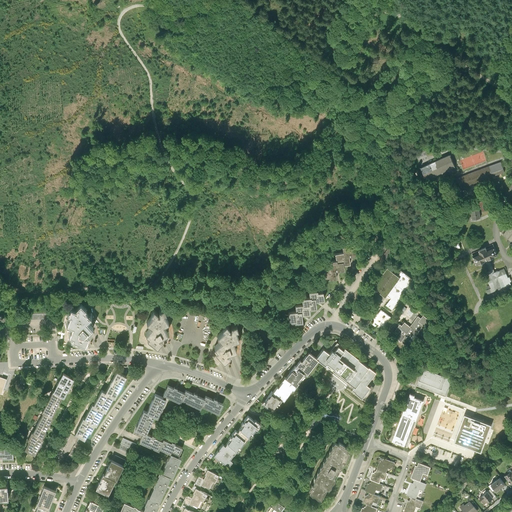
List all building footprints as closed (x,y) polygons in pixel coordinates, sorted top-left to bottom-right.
[(450,154),(421,166),(425,178),(455,166),(450,154)] [(505,172),(501,162),(457,178),(462,190),(472,186),(471,184),(505,172)] [(479,208),(471,210),(472,219),(481,218),(479,208)] [(511,221),(503,234),(511,241),(511,240),(511,221)] [(456,234),(450,237),(455,248),(461,246),(456,234)] [(393,241),(379,259),(384,263),(397,244),(393,241)] [(487,266),(491,273),(486,275),(491,287),(486,289),(488,293),(511,283),(510,281),(511,281),(509,276),(508,277),(504,268),(495,271),(492,264),(490,259),(498,255),(493,243),(472,252),(477,264),(485,260),(487,266)] [(336,257),(337,263),(338,265),(344,264),(345,268),(351,267),(349,259),(358,258),(357,250),(352,251),(352,248),(343,250),(344,256),(336,257)] [(345,273),(345,268),(344,264),(338,265),(337,263),(330,264),(331,270),(323,272),(325,282),(330,281),(331,283),(338,282),(337,275),(345,273)] [(401,271),(398,275),(387,268),(374,286),(373,285),(369,289),(375,294),(378,291),(386,297),(388,295),(391,298),(386,305),(392,309),(398,302),(397,301),(408,287),(409,287),(413,282),(414,280),(401,271)] [(303,301),(304,308),(304,310),(310,309),(310,311),(317,310),(316,304),(324,303),(323,295),(319,296),(318,294),(310,295),(310,301),(303,301)] [(82,308),(79,304),(76,306),(78,312),(76,312),(75,309),(69,307),(66,314),(69,315),(66,323),(72,325),(68,334),(72,336),(71,338),(85,343),(86,339),(88,335),(84,333),(91,327),(84,320),(88,316),(81,309),(82,308)] [(165,310),(162,306),(159,308),(159,313),(157,313),(157,310),(151,307),(148,312),(150,314),(145,322),(150,325),(145,333),(149,335),(147,338),(157,346),(160,342),(162,339),(159,337),(168,332),(163,323),(168,321),(163,311),(165,310)] [(311,317),(310,311),(310,309),(304,310),(304,308),(296,309),(297,314),(289,315),(290,325),(296,324),(296,326),(303,325),(303,318),(311,317)] [(392,316),(381,309),(372,321),(383,329),(392,316)] [(52,319),(51,313),(0,316),(0,323),(8,323),(8,321),(52,319)] [(421,317),(418,315),(411,326),(405,322),(402,325),(400,324),(394,332),(397,334),(394,338),(413,351),(423,338),(416,334),(423,324),(425,325),(429,319),(423,314),(421,317)] [(239,329),(237,324),(234,325),(233,331),(231,330),(231,327),(227,322),(222,327),(224,329),(217,335),(221,340),(214,346),(217,349),(214,351),(224,361),(227,358),(230,355),(228,353),(232,351),(236,350),(233,341),(239,339),(236,330),(239,329)] [(323,348),(316,358),(319,361),(325,365),(326,364),(331,368),(330,369),(334,371),(353,384),(355,386),(352,391),(364,400),(372,389),(374,387),(368,383),(376,372),(366,365),(350,353),(349,352),(337,343),(333,348),(329,353),(323,348)] [(295,367),(305,374),(307,376),(319,361),(316,358),(309,353),(302,363),(300,361),(295,367)] [(286,379),(296,386),(305,374),(295,367),(286,379)] [(443,376),(423,368),(417,385),(446,396),(453,376),(444,373),(443,376)] [(105,393),(113,397),(115,398),(127,377),(117,371),(111,382),(105,393)] [(63,374),(52,393),(62,398),(67,388),(72,379),(63,374)] [(285,401),(296,386),(286,379),(284,377),(281,381),(282,381),(274,393),(281,398),(285,401)] [(185,393),(177,389),(177,388),(174,387),(173,388),(167,385),(163,395),(180,403),(181,400),(185,393)] [(204,399),(197,395),(197,394),(195,393),(194,394),(186,390),(185,393),(181,400),(200,408),(201,406),(204,399)] [(105,412),(113,397),(105,393),(101,391),(97,398),(93,405),(104,411),(105,412)] [(261,403),(262,404),(266,406),(272,411),(274,409),(281,398),(274,393),(272,391),(264,401),(263,400),(261,403)] [(43,413),(51,417),(56,408),(62,398),(52,393),(42,412),(43,413)] [(392,440),(405,445),(414,419),(416,420),(423,400),(414,397),(415,395),(410,393),(404,410),(392,440)] [(133,503),(132,504),(123,500),(121,504),(119,508),(126,511),(144,511),(146,510),(149,511),(151,511),(156,502),(164,484),(169,475),(172,476),(176,466),(180,457),(177,456),(181,447),(173,444),(174,443),(173,442),(171,441),(170,443),(163,439),(162,441),(154,437),(154,436),(153,435),(151,434),(150,435),(145,433),(149,424),(153,414),(156,416),(160,406),(164,398),(157,395),(154,394),(146,412),(142,410),(134,427),(143,431),(141,436),(140,438),(139,441),(157,450),(158,448),(170,453),(167,459),(166,458),(162,465),(164,466),(161,471),(159,470),(156,476),(155,476),(152,483),(147,495),(146,494),(143,502),(141,508),(135,505),(136,504),(133,503)] [(214,399),(214,400),(205,396),(204,399),(201,406),(218,414),(223,404),(217,401),(217,400),(214,399)] [(104,411),(93,405),(91,404),(87,411),(83,418),(94,425),(95,425),(104,411)] [(43,413),(32,433),(41,438),(46,428),(52,418),(51,417),(43,413)] [(464,414),(454,441),(481,451),(492,424),(464,414)] [(241,425),(239,428),(247,434),(253,427),(255,429),(260,424),(254,419),(253,421),(246,416),(240,424),(241,425)] [(85,440),(94,425),(83,418),(79,426),(74,433),(85,440)] [(134,427),(131,434),(140,438),(141,436),(143,431),(134,427)] [(231,436),(226,441),(235,449),(247,434),(239,428),(237,430),(235,429),(229,435),(231,436)] [(65,432),(49,462),(55,465),(71,435),(65,432)] [(41,438),(32,433),(28,441),(23,448),(34,454),(38,446),(42,439),(41,438)] [(124,437),(120,445),(132,452),(136,443),(124,437)] [(83,441),(78,438),(63,466),(68,468),(83,441)] [(235,449),(226,441),(224,444),(222,442),(212,454),(218,458),(218,457),(224,461),(224,460),(227,463),(231,459),(228,457),(235,449)] [(1,443),(0,442),(0,454),(3,454),(3,456),(13,456),(13,452),(13,450),(11,450),(11,443),(4,443),(4,445),(1,445),(1,443)] [(351,451),(335,444),(316,483),(317,484),(315,489),(313,488),(310,493),(312,494),(311,496),(322,503),(328,491),(330,492),(337,481),(335,479),(337,475),(340,470),(342,471),(351,451)] [(444,447),(442,455),(462,462),(465,454),(444,447)] [(114,452),(111,459),(124,465),(127,459),(114,452)] [(381,467),(390,471),(392,466),(396,468),(399,461),(388,456),(387,458),(383,457),(382,459),(383,460),(381,467)] [(107,467),(103,473),(115,479),(123,465),(111,459),(108,465),(109,466),(109,467),(108,468),(107,467)] [(414,476),(418,477),(424,479),(427,471),(431,473),(434,465),(422,461),(421,465),(418,464),(414,476)] [(379,469),(378,471),(377,471),(374,478),(375,478),(383,481),(385,477),(389,478),(392,472),(390,471),(381,467),(380,470),(379,469)] [(208,468),(203,477),(198,475),(194,482),(199,485),(201,483),(209,487),(212,480),(215,481),(219,474),(208,468)] [(108,493),(115,479),(103,473),(102,473),(99,479),(101,480),(101,481),(100,482),(98,481),(95,487),(105,492),(108,493)] [(415,495),(419,496),(422,487),(427,489),(429,481),(424,479),(418,477),(416,482),(414,481),(410,493),(415,495)] [(503,477),(491,485),(495,490),(498,488),(499,490),(508,484),(503,477)] [(368,489),(373,491),(378,492),(380,488),(384,489),(387,483),(383,481),(375,478),(374,481),(373,480),(373,482),(371,482),(368,489)] [(0,498),(9,498),(8,484),(0,485),(0,484),(0,498)] [(35,503),(36,504),(47,508),(50,499),(54,490),(42,485),(35,503)] [(206,492),(194,487),(190,496),(186,494),(183,500),(187,502),(197,507),(200,499),(203,500),(206,492)] [(373,491),(372,493),(371,493),(370,495),(369,494),(366,501),(370,503),(375,505),(377,500),(382,502),(384,495),(378,492),(373,491)] [(490,491),(482,497),(487,504),(495,497),(494,496),(491,492),(490,491)] [(426,499),(419,496),(415,495),(413,499),(410,498),(406,511),(410,511),(417,511),(420,505),(424,506),(426,499)] [(98,511),(103,504),(99,503),(91,498),(87,505),(89,506),(88,507),(88,508),(86,507),(83,511),(98,511)] [(466,503),(462,506),(467,511),(476,511),(480,509),(473,500),(467,504),(466,503)] [(275,507),(277,508),(283,511),(287,506),(279,501),(275,507)] [(379,511),(381,507),(375,505),(370,503),(369,505),(368,505),(367,507),(366,506),(363,511),(379,511)]
